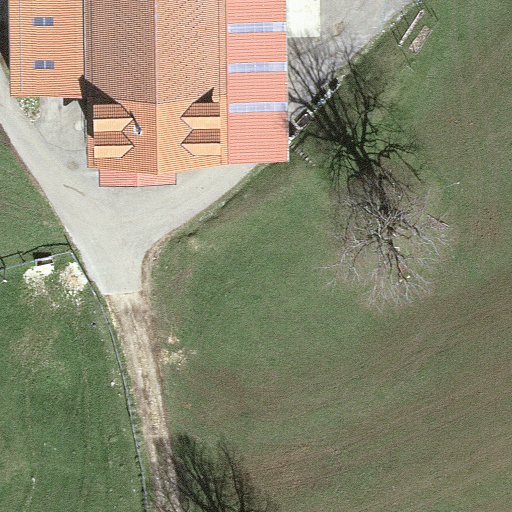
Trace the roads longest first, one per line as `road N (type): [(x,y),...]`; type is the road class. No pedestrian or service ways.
road 1 (track): [(118,244),(279,144),(383,0)]
road 2 (track): [(118,244),(167,511)]
road 3 (unclassified): [(118,244),(63,190),(0,93)]
